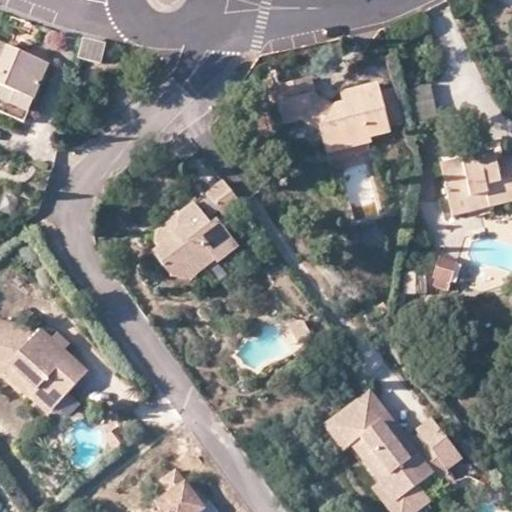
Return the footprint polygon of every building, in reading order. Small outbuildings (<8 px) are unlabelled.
[(107,49),(84,43),(80,63),(102,68),(107,49)] [(18,54),(0,46),(0,113),(24,124),(48,68),(18,54)] [(311,105),(315,98),(310,81),(275,90),(283,127),(303,123),(323,135),(329,156),(351,150),(348,142),(372,137),(373,139),(391,134),(391,129),(402,126),(393,91),(381,94),(379,86),(342,95),(344,105),(334,108),(330,115),(321,110),(311,105)] [(406,91),(414,125),(438,120),(430,85),(406,91)] [(334,108),(315,98),(311,105),(321,110),(330,115),(334,108)] [(348,142),(351,150),(374,144),(373,139),(372,137),(348,142)] [(442,162),(452,201),(478,195),(481,205),(511,197),(511,154),(498,158),(496,148),(442,162)] [(223,181),(208,191),(224,213),(239,203),(223,181)] [(478,195),(452,201),(455,212),(481,205),(478,195)] [(171,227),(167,222),(156,229),(155,238),(157,243),(152,248),(163,263),(167,259),(188,263),(194,271),(215,257),(218,260),(239,245),(218,217),(212,221),(195,200),(189,205),(180,211),(181,211),(178,223),(171,227)] [(165,218),(167,222),(171,227),(178,223),(181,211),(180,211),(178,209),(165,218)] [(457,262),(443,258),(435,286),(448,290),(457,262)] [(167,259),(163,263),(171,273),(194,277),(196,276),(197,274),(194,271),(188,263),(167,259)] [(376,292),(392,275),(375,259),(359,276),(376,292)] [(417,275),(408,275),(408,296),(417,296),(417,275)] [(0,319),(0,357),(10,360),(37,387),(35,390),(52,408),(83,376),(89,370),(65,348),(52,336),(42,328),(38,332),(31,326),(0,319)] [(313,339),(304,321),(286,322),(300,347),(313,339)] [(57,331),(52,336),(65,348),(70,343),(57,331)] [(10,360),(0,357),(0,370),(7,372),(49,412),(52,408),(35,390),(37,387),(10,360)] [(464,464),(448,440),(433,451),(433,450),(421,458),(417,454),(411,446),(401,433),(373,396),(335,424),(354,449),(355,447),(383,486),(397,504),(419,489),(436,477),(440,482),(464,464)] [(433,451),(448,440),(435,422),(421,432),(424,436),(429,445),(433,450),(433,451)] [(346,454),(354,449),(335,424),(328,429),(346,454)] [(127,442),(118,431),(107,440),(116,451),(127,442)] [(429,445),(424,436),(411,446),(417,454),(429,445)] [(167,495),(185,483),(177,470),(158,483),(167,495)] [(157,511),(200,511),(204,509),(185,483),(167,495),(156,503),(161,510),(157,511)] [(422,511),(431,506),(419,489),(397,504),(383,486),(375,493),(389,511),(422,511)]
